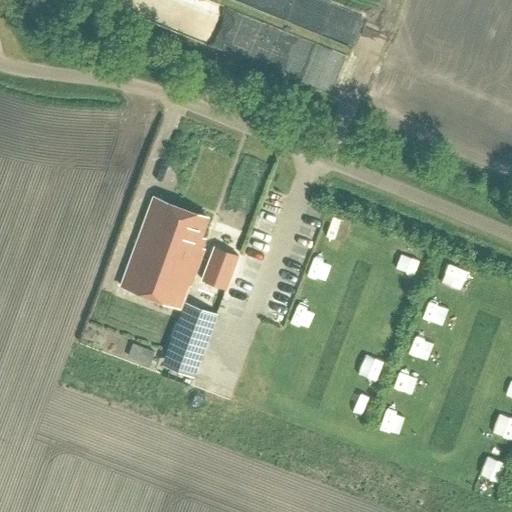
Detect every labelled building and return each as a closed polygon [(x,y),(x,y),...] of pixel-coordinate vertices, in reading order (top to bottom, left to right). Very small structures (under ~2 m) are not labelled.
[(121,288),(183,311),(206,250),(201,249),(205,239),(201,238),(207,222),(153,202),(121,288)] [(215,252),(202,282),(226,292),(238,262),(215,252)] [(217,314),(187,303),(174,338),(204,349),(217,314)] [(204,349),(174,338),(165,361),(195,372),(204,349)] [(149,378),(153,365),(132,359),(128,372),(149,378)]
